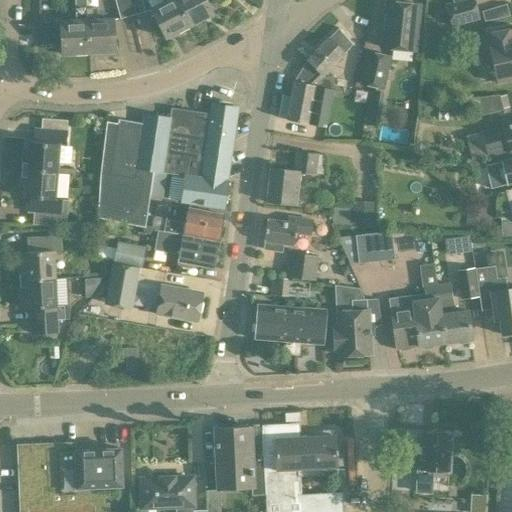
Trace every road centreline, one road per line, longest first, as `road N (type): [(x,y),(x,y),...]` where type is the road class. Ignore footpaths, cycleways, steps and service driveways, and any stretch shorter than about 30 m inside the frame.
road 1 (residential): [(272,33),(221,396)]
road 2 (residential): [(272,33),(113,93),(36,93),(0,81)]
road 3 (residential): [(0,404),(221,396)]
road 4 (residential): [(221,396),(377,386)]
road 5 (residential): [(377,386),(511,374)]
road 6 (residential): [(374,511),(377,386)]
